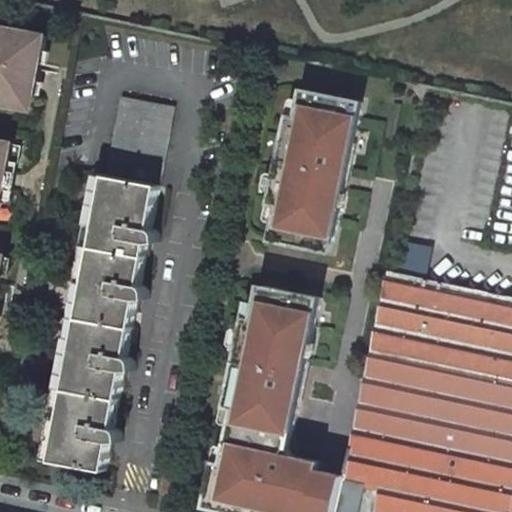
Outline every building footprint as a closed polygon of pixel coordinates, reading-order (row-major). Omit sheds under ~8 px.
[(0,101),(36,109),(50,36),(7,28),(0,26),(0,101)] [(345,188),(363,100),(305,88),(300,116),(292,114),(274,202),(281,204),(274,239),(332,251),(341,208),(340,207),(336,206),(340,188),(345,188)] [(142,285),(150,243),(157,241),(158,232),(153,228),(161,185),(176,106),(122,96),(54,460),(108,470),(113,441),(119,441),(121,433),(119,428),(116,426),(126,370),(133,369),(134,363),(133,357),(129,354),(140,299),(146,298),(147,289),(142,285)] [(395,100),(388,134),(394,136),(401,101),(395,100)] [(0,215),(1,215),(15,142),(0,139),(0,215)] [(0,300),(8,256),(0,254),(0,300)] [(511,511),(511,299),(483,293),(392,274),(389,273),(378,322),(347,473),(338,511),(360,511),(366,484),(382,487),(376,511),(511,511)] [(240,406),(228,463),(219,461),(210,504),(247,511),(338,511),(347,473),(320,468),(322,460),(290,453),(310,357),(305,356),(309,338),(313,339),(322,295),(265,284),(258,318),(249,317),(232,404),(240,406)] [(164,475),(160,495),(178,499),(182,478),(164,475)]
